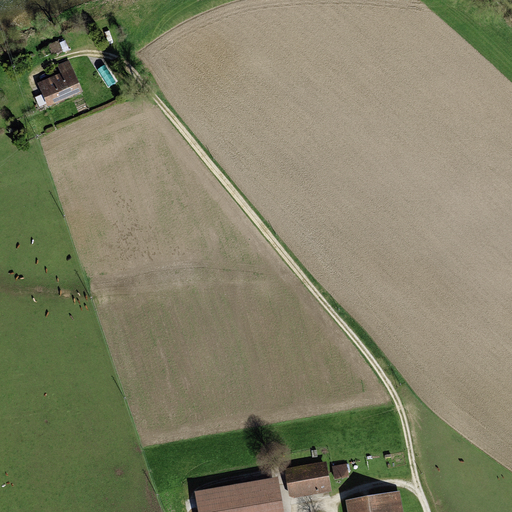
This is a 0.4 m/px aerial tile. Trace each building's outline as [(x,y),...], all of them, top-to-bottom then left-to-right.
[(62,75),(38,86),(47,107),(80,93),(67,65),(59,68),(62,75)] [(323,465),(287,468),(292,499),(328,494),(323,465)] [(347,467),(334,469),(337,484),(350,481),(347,467)] [(287,468),(193,483),(197,511),(294,511),(292,499),(287,468)] [(399,511),(396,494),(347,504),(348,511),(399,511)]
